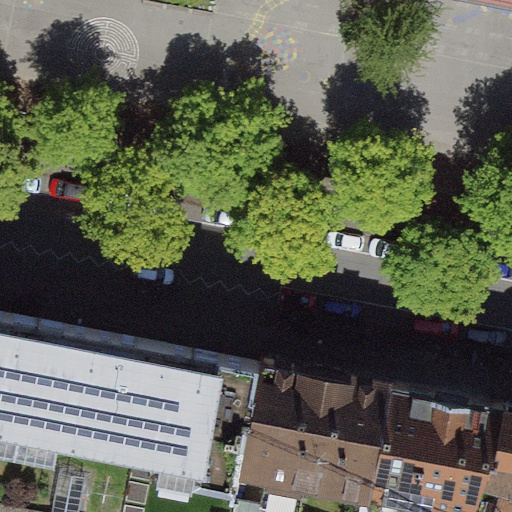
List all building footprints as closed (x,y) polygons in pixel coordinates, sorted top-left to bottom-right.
[(32,320),(0,314),(0,420),(12,423),(32,320)] [(266,365),(32,320),(12,423),(164,452),(166,444),(201,451),(196,476),(224,481),(222,492),(235,495),(238,480),(235,480),(238,465),(246,466),(266,365)] [(267,358),(266,365),(246,466),(275,472),(273,481),(305,487),(307,477),(374,490),(394,382),(267,358)] [(394,382),(374,490),(477,511),(484,475),(483,475),(490,449),(499,450),(508,405),(394,382)] [(511,511),(511,405),(508,405),(499,450),(490,449),(483,475),(484,475),(505,479),(494,511),(511,511)] [(235,503),(233,511),(250,511),(251,507),(235,503)]
